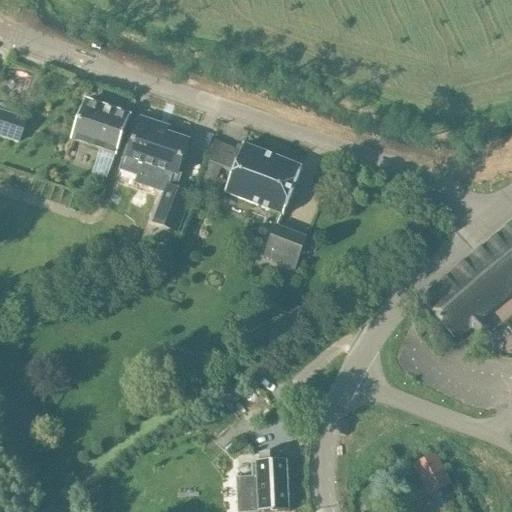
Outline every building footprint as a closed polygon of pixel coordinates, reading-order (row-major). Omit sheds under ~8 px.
[(116,156),(129,116),(85,102),(72,141),(116,156)] [(0,138),(16,144),(24,121),(0,113),(0,138)] [(176,136),(172,136),(156,131),(158,125),(141,119),(133,143),(129,141),(120,169),(140,176),(144,165),(156,169),(157,171),(158,172),(159,174),(161,175),(165,175),(168,175),(170,173),(171,174),(153,223),(177,233),(191,197),(175,190),(180,175),(177,175),(183,158),(185,155),(187,151),(188,147),(188,143),(188,142),(187,141),(183,138),(180,137),(176,136)] [(282,216),(301,168),(243,145),(224,193),(282,216)] [(511,293),(511,226),(467,261),(422,301),(456,341),(488,313),(511,293)] [(293,270),(305,238),(276,227),(264,259),(293,270)] [(251,477),(235,478),(237,507),(240,507),(240,506),(252,505),(252,511),(289,511),(287,461),(281,462),(281,454),(259,455),(259,463),(251,463),(251,477)] [(435,455),(413,467),(428,496),(450,484),(435,455)]
